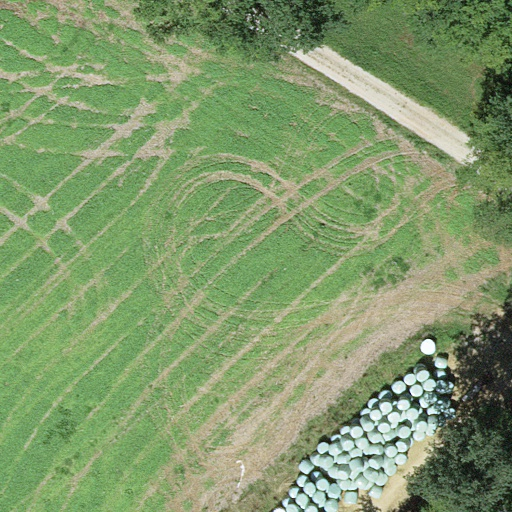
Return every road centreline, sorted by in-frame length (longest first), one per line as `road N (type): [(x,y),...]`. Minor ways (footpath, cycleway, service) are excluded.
road 1 (track): [(511,188),(213,0)]
road 2 (track): [(375,511),(511,410)]
